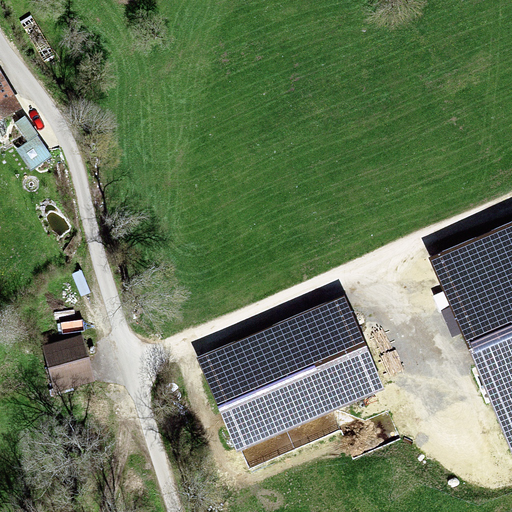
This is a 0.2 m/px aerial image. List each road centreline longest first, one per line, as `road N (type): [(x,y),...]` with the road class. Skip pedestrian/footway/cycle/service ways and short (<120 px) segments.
road 1 (unclassified): [(0,34),(135,376)]
road 2 (track): [(135,376),(178,511)]
